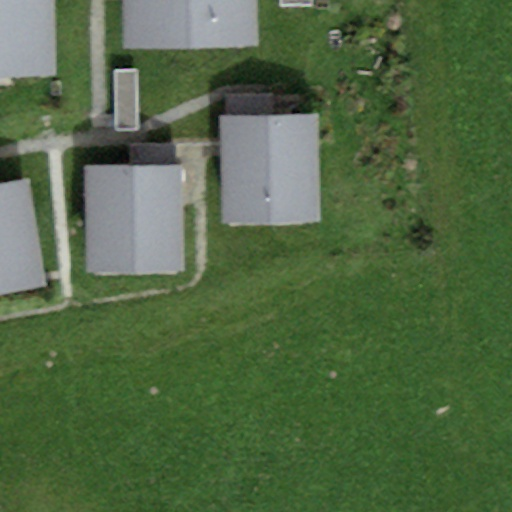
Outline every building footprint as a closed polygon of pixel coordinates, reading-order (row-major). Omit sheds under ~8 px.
[(0,0),(0,74),(53,75),(53,0),(0,0)] [(256,48),(254,0),(123,0),(124,51),(256,48)] [(311,8),(311,0),(282,0),(282,8),(311,8)] [(137,131),(134,74),(114,74),(116,131),(137,131)] [(318,224),(317,116),(219,117),(220,225),(318,224)] [(178,165),(86,168),(89,278),(182,275),(178,165)] [(0,296),(46,289),(28,181),(0,185),(0,296)]
